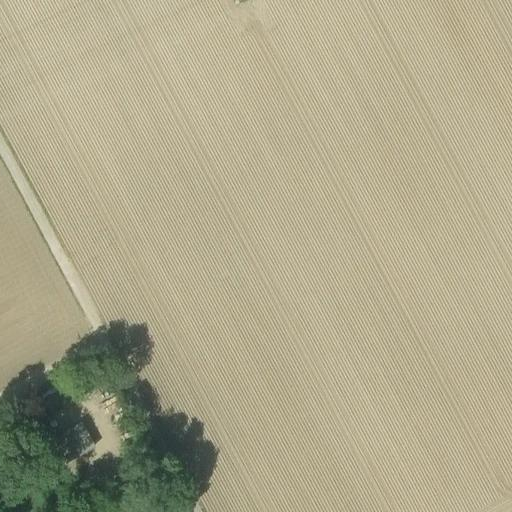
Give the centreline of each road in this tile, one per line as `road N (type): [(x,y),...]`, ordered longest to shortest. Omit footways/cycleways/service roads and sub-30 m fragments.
road 1 (track): [(198,511),(0,141)]
road 2 (track): [(112,345),(0,406)]
